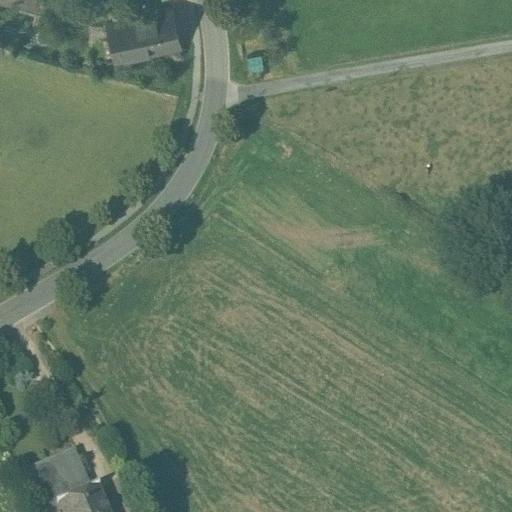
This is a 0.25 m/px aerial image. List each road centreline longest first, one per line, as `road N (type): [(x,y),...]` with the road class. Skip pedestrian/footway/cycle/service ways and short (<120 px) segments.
road 1 (secondary): [(0,321),(112,250),(192,176),(226,102)]
road 2 (unclassified): [(226,102),(511,52)]
